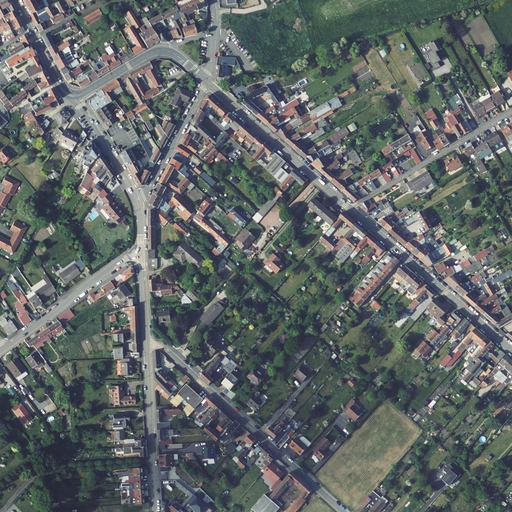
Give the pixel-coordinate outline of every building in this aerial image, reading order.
[(2,17),(14,10),(9,0),(5,0),(0,3),(0,16),(1,18),(2,17)] [(55,3),(61,1),(60,0),(50,0),(51,2),(38,7),(36,4),(27,8),(30,14),(36,12),(44,8),(55,3)] [(64,18),(68,16),(62,4),(63,3),(66,9),(67,10),(70,9),(70,7),(66,0),(62,0),(61,1),(55,3),(57,7),(60,13),(61,13),(64,18)] [(192,0),(180,5),(180,6),(176,8),(178,12),(195,5),(205,0),(192,0)] [(197,10),(198,11),(207,7),(205,0),(195,5),(197,10)] [(50,18),(53,24),(59,21),(64,18),(61,13),(60,13),(56,15),(55,16),(51,9),(54,7),(55,8),(57,7),(55,3),(44,8),(48,15),(50,18)] [(195,5),(178,12),(181,18),(183,23),(185,22),(189,21),(186,14),(197,10),(195,5)] [(176,8),(176,6),(160,15),(163,20),(174,14),(176,17),(171,19),(172,22),(178,19),(181,18),(178,12),(176,8)] [(38,16),(38,18),(41,24),(43,23),(41,19),(48,15),(44,8),(36,12),(37,14),(38,16)] [(135,18),(137,17),(139,15),(137,12),(135,8),(131,10),(135,18)] [(18,17),(14,10),(2,17),(5,22),(7,23),(18,17)] [(84,19),(87,25),(103,16),(99,10),(84,19)] [(136,29),(141,26),(135,18),(131,10),(123,14),(127,20),(129,18),(133,25),(136,29)] [(36,26),(41,24),(38,18),(38,16),(37,14),(36,12),(30,14),(36,26)] [(158,28),(160,26),(159,24),(155,26),(156,27),(155,28),(153,25),(163,20),(160,15),(148,21),(153,31),(158,28)] [(0,33),(4,31),(4,33),(7,31),(10,29),(7,23),(5,22),(2,17),(1,18),(4,24),(1,26),(0,26),(0,33)] [(24,31),(22,27),(18,17),(7,23),(10,29),(15,26),(17,30),(19,34),(24,31)] [(154,44),(160,41),(153,31),(148,21),(146,17),(145,18),(142,19),(148,29),(145,31),(154,44)] [(172,22),(180,39),(184,38),(202,33),(198,26),(195,27),(194,24),(187,27),(185,22),(183,23),(181,18),(178,19),(172,22)] [(74,27),(73,26),(69,20),(61,25),(54,29),(41,36),(45,45),(47,48),(53,45),(52,41),(50,38),(69,27),(70,29),(72,28),(74,27)] [(46,28),(43,23),(41,24),(36,26),(39,32),(46,29),(46,28)] [(145,31),(143,26),(139,28),(142,33),(139,35),(147,48),(154,44),(145,31)] [(127,32),(136,47),(135,47),(131,49),(135,55),(138,53),(145,49),(131,27),(126,30),(127,32)] [(174,27),(173,28),(169,29),(170,31),(167,32),(167,33),(168,36),(171,34),(173,39),(179,37),(174,27)] [(161,43),(168,43),(163,33),(161,34),(158,28),(153,31),(160,41),(161,43)] [(5,36),(8,41),(15,37),(12,33),(12,32),(9,34),(5,36)] [(22,42),(24,46),(31,43),(26,34),(21,37),(19,38),(21,40),(22,42)] [(69,40),(60,46),(58,42),(53,45),(47,48),(52,56),(70,45),(72,44),(69,40)] [(442,49),(437,41),(434,42),(433,41),(427,45),(430,50),(427,51),(428,53),(425,56),(428,62),(430,61),(435,70),(441,67),(438,63),(441,61),(437,54),(438,53),(438,51),(442,49)] [(24,49),(21,44),(7,52),(8,54),(1,58),(0,56),(0,62),(0,63),(24,49)] [(113,52),(108,44),(104,47),(109,55),(113,52)] [(9,68),(29,56),(31,59),(31,58),(34,57),(35,56),(31,49),(33,47),(31,45),(24,49),(0,63),(0,62),(0,67),(3,71),(9,68)] [(63,54),(73,49),(70,45),(52,56),(55,62),(64,56),(63,54)] [(129,52),(125,55),(128,60),(135,55),(131,49),(130,47),(127,49),(129,52)] [(122,51),(118,54),(115,56),(117,59),(121,64),(128,60),(125,55),(122,51)] [(109,71),(121,64),(117,59),(115,56),(114,53),(113,52),(109,55),(107,56),(106,54),(100,57),(102,60),(104,63),(109,71)] [(70,72),(69,70),(79,64),(76,59),(74,60),(70,54),(66,56),(67,57),(65,58),(64,56),(55,62),(59,70),(64,76),(69,73),(70,72)] [(228,66),(235,66),(235,57),(222,57),(218,57),(217,67),(216,81),(220,85),(230,80),(231,79),(230,77),(226,78),(227,72),(228,72),(228,69),(227,68),(228,66)] [(102,60),(95,64),(93,61),(92,62),(90,59),(87,61),(89,64),(93,69),(98,78),(109,71),(104,63),(102,60)] [(146,100),(164,90),(161,85),(155,88),(145,93),(136,77),(146,72),(153,84),(159,81),(150,64),(150,62),(128,73),(145,103),(146,102),(146,100)] [(32,77),(43,71),(38,63),(35,65),(25,70),(26,72),(29,77),(30,79),(32,77)] [(85,63),(70,72),(69,73),(64,76),(67,81),(69,84),(74,81),(72,77),(82,72),(80,69),(87,65),(85,63)] [(90,82),(98,78),(93,69),(85,74),(90,82)] [(44,71),(43,71),(32,77),(33,80),(37,85),(40,91),(46,87),(51,85),(44,71)] [(19,77),(22,81),(29,77),(26,72),(19,77)] [(145,103),(128,73),(116,80),(119,85),(125,82),(138,104),(139,106),(144,103),(145,103)] [(80,88),(90,82),(85,74),(77,79),(79,82),(77,83),(80,88)] [(29,90),(33,87),(37,85),(33,80),(22,88),(24,90),(26,95),(29,99),(29,98),(33,96),(29,90)] [(111,94),(110,91),(113,90),(116,95),(123,91),(119,85),(116,80),(100,90),(104,95),(109,92),(110,94),(111,94)] [(283,101),(290,97),(287,93),(280,97),(278,94),(271,84),(263,87),(265,90),(271,99),(273,102),(276,105),(280,103),(283,101)] [(350,94),(357,91),(355,86),(337,97),(339,100),(350,94)] [(59,99),(53,88),(47,91),(50,96),(42,100),(44,106),(50,103),(57,100),(59,99)] [(179,88),(171,104),(178,108),(181,100),(187,103),(191,94),(179,88)] [(242,103),(252,112),(253,114),(261,106),(254,100),(259,94),(263,91),(261,89),(251,93),(242,103)] [(9,101),(1,90),(0,90),(0,98),(4,104),(4,105),(9,101)] [(3,106),(7,111),(26,95),(24,90),(21,91),(20,91),(9,101),(4,105),(4,104),(2,105),(3,106)] [(89,100),(89,104),(95,112),(96,112),(105,106),(109,103),(114,100),(110,94),(109,92),(104,95),(100,90),(96,93),(97,95),(89,100)] [(491,97),(496,106),(507,101),(506,100),(506,99),(501,91),(491,97)] [(484,97),(479,100),(486,112),(496,106),(491,97),(490,95),(485,97),(484,97)] [(223,117),(228,112),(222,106),(210,96),(208,96),(200,110),(206,115),(217,125),(219,122),(209,113),(211,109),(213,110),(214,109),(217,111),(223,117)] [(34,111),(44,106),(42,100),(40,97),(30,102),(29,102),(30,103),(34,111)] [(311,119),(314,124),(324,119),(334,113),(333,111),(342,106),(339,100),(337,97),(308,114),(311,119)] [(459,107),(456,102),(453,97),(448,99),(454,110),(459,107)] [(299,105),(296,99),(285,106),(282,107),(280,103),(276,105),(267,110),(263,113),(257,117),(266,125),(272,121),(276,118),(277,118),(284,114),(287,112),(297,106),(299,105)] [(476,101),(470,105),(477,118),(483,114),(484,116),(487,114),(486,112),(479,100),(479,99),(476,101)] [(53,108),(59,105),(57,100),(50,103),(53,108)] [(264,108),(267,110),(276,105),(273,102),(264,108)] [(44,106),(34,111),(28,114),(23,116),(26,122),(28,121),(33,128),(34,127),(37,131),(38,130),(42,136),(50,122),(47,119),(41,123),(37,116),(53,108),(50,103),(44,106)] [(34,111),(30,103),(24,106),(24,107),(27,112),(28,114),(34,111)] [(134,109),(138,114),(139,113),(147,108),(144,103),(139,106),(134,109)] [(105,122),(108,126),(117,121),(114,116),(112,117),(105,106),(96,112),(103,123),(105,122)] [(253,114),(257,117),(263,113),(261,111),(264,108),(261,106),(253,114)] [(294,114),(300,110),(299,109),(297,106),(287,112),(289,117),(294,114)] [(450,113),(451,116),(463,135),(473,130),(467,121),(461,124),(457,117),(456,118),(455,116),(462,112),(459,107),(454,110),(450,113)] [(55,119),(61,125),(66,120),(65,120),(69,115),(69,114),(67,112),(66,112),(62,109),(54,118),(55,119)] [(138,114),(134,109),(128,113),(125,114),(127,118),(128,119),(129,122),(133,129),(136,127),(132,120),(135,118),(134,116),(138,114)] [(201,125),(206,115),(200,110),(191,125),(197,131),(198,131),(202,136),(208,140),(215,148),(217,149),(225,141),(229,136),(225,132),(224,131),(217,139),(201,125)] [(303,116),(300,110),(294,114),(297,120),(303,116)] [(445,147),(450,144),(444,135),(443,135),(439,129),(439,127),(435,121),(438,119),(432,110),(425,114),(427,117),(432,126),(436,132),(445,147)] [(232,124),(236,119),(228,112),(223,117),(226,119),(221,124),(219,122),(217,125),(224,131),(225,132),(227,130),(230,127),(233,124),(232,124)] [(118,117),(121,122),(122,121),(127,118),(125,114),(124,113),(118,117)] [(169,122),(172,118),(164,114),(161,118),(169,122)] [(284,121),(287,120),(284,114),(277,118),(276,118),(272,121),(266,125),(272,130),(275,133),(278,131),(280,130),(278,127),(276,126),(285,121),(284,121)] [(283,138),(285,142),(290,139),(288,135),(286,132),(292,129),(292,130),(311,119),(308,114),(303,116),(297,120),(280,130),(278,131),(283,138)] [(459,138),(463,135),(451,116),(447,118),(450,122),(445,125),(447,128),(444,130),(448,137),(455,133),(459,138)] [(430,128),(432,126),(427,117),(424,119),(430,128)] [(236,131),(237,132),(243,125),(236,119),(232,124),(233,124),(230,127),(236,131)] [(322,128),(328,125),(324,119),(314,124),(318,130),(322,128)] [(145,122),(150,131),(153,129),(148,120),(145,122)] [(164,120),(161,126),(168,138),(168,139),(175,126),(164,120)] [(319,137),(325,133),(322,128),(318,130),(314,124),(290,139),(285,142),(296,151),(302,147),(296,142),(302,139),(301,137),(310,132),(311,133),(315,131),(319,137)] [(161,126),(159,125),(155,127),(156,127),(162,137),(159,142),(158,140),(156,142),(161,152),(168,139),(168,138),(161,126)] [(246,135),(247,136),(251,132),(243,125),(237,132),(236,133),(243,139),(246,135)] [(511,133),(507,126),(501,129),(510,146),(511,144),(511,133)] [(56,140),(57,141),(58,140),(62,133),(57,128),(51,135),(56,140)] [(315,148),(308,152),(302,147),(296,151),(306,160),(337,141),(340,140),(350,134),(346,128),(326,139),(326,140),(322,143),(323,145),(315,149),(315,148)] [(78,138),(67,132),(67,131),(64,130),(62,133),(58,140),(62,142),(73,148),(75,145),(79,138),(78,138)] [(75,145),(80,147),(86,135),(83,130),(78,138),(79,138),(75,145)] [(234,136),(227,130),(225,132),(229,136),(232,138),(234,136)] [(198,143),(202,136),(198,131),(196,133),(196,132),(195,134),(193,138),(186,134),(184,138),(189,142),(191,139),(194,141),(197,142),(198,143)] [(427,151),(435,146),(430,136),(426,131),(423,133),(420,135),(421,136),(419,137),(417,138),(419,143),(421,142),(422,142),(424,146),(427,151)] [(484,138),(485,140),(490,148),(502,141),(496,131),(484,138)] [(155,164),(160,153),(157,147),(153,154),(151,152),(148,148),(144,141),(148,139),(151,136),(148,132),(144,135),(142,136),(138,138),(146,153),(147,155),(150,159),(149,161),(155,164)] [(252,145),(258,138),(251,132),(247,136),(244,140),(251,146),(252,145)] [(303,140),(312,135),(311,133),(310,132),(301,137),(302,139),(303,140)] [(438,151),(445,147),(436,132),(430,136),(435,146),(438,151)] [(404,145),(412,141),(408,135),(398,141),(405,152),(412,148),(410,146),(406,149),(404,145)] [(189,142),(184,138),(181,144),(186,147),(195,153),(199,150),(197,148),(192,145),(194,141),(191,139),(189,142)] [(258,138),(252,145),(255,147),(254,148),(258,152),(265,144),(258,138)] [(215,148),(208,140),(204,144),(208,148),(206,149),(211,153),(215,148)] [(479,142),(472,146),(480,159),(492,152),(490,148),(485,140),(480,143),(479,142)] [(330,148),(338,144),(338,143),(337,141),(306,160),(311,164),(325,157),(326,156),(324,152),(330,148)] [(390,146),(393,151),(399,148),(400,152),(399,152),(401,155),(405,152),(398,141),(390,146)] [(60,145),(71,151),(73,148),(62,142),(60,145)] [(87,146),(80,157),(91,163),(95,158),(100,153),(91,142),(89,142),(88,143),(87,143),(86,145),(87,146)] [(472,146),(471,143),(466,146),(467,148),(463,150),(467,156),(473,152),(476,158),(475,159),(479,166),(477,167),(481,173),(487,170),(480,159),(472,146)] [(265,144),(258,152),(255,155),(253,158),(257,161),(265,169),(274,176),(281,168),(286,162),(265,144)] [(188,157),(191,153),(189,151),(180,145),(179,145),(176,150),(177,150),(183,154),(184,155),(188,157)] [(389,154),(393,151),(390,146),(382,151),(388,162),(392,160),(389,154)] [(12,156),(4,148),(0,151),(0,158),(4,163),(12,156)] [(227,165),(230,162),(223,156),(215,148),(211,153),(204,160),(208,164),(212,160),(216,156),(220,161),(221,160),(227,165)] [(120,154),(126,167),(136,161),(129,149),(120,154)] [(204,160),(211,153),(206,149),(204,151),(199,156),(204,160)] [(402,156),(405,161),(408,159),(407,157),(411,154),(417,165),(421,162),(414,149),(404,154),(402,156)] [(348,154),(355,167),(365,161),(362,157),(359,159),(358,157),(354,151),(354,150),(349,153),(348,154)] [(348,154),(349,153),(347,151),(341,154),(328,162),(325,157),(311,164),(319,171),(341,158),(348,154)] [(178,171),(185,177),(187,178),(189,175),(186,172),(187,170),(185,166),(182,164),(183,162),(185,163),(187,160),(182,157),(176,153),(169,165),(175,168),(177,170),(178,171)] [(99,164),(89,175),(89,176),(90,177),(88,179),(84,188),(87,190),(90,186),(92,183),(95,177),(102,168),(107,164),(102,156),(97,161),(99,164)] [(395,167),(405,161),(402,156),(393,161),(391,162),(395,167)] [(83,163),(82,164),(84,165),(84,164),(85,165),(85,164),(89,166),(91,163),(80,157),(79,160),(82,162),(82,163),(83,163)] [(449,159),(445,162),(451,172),(462,165),(457,157),(454,158),(450,161),(449,159)] [(328,179),(330,181),(336,178),(333,175),(329,172),(342,164),(341,162),(343,161),(341,158),(319,171),(328,179)] [(143,166),(139,160),(136,161),(126,167),(132,177),(139,171),(140,169),(141,168),(144,166),(143,166)] [(387,183),(391,180),(386,172),(391,169),(395,167),(391,162),(389,163),(379,170),(387,183)] [(107,175),(110,179),(114,174),(112,170),(107,164),(102,168),(95,177),(92,183),(90,186),(93,189),(96,185),(96,184),(99,181),(106,173),(107,175)] [(190,191),(195,186),(187,178),(185,177),(179,184),(179,185),(181,186),(180,188),(169,180),(172,172),(175,168),(169,165),(160,182),(166,185),(177,191),(181,195),(187,188),(190,191)] [(212,187),(216,183),(197,166),(194,170),(212,187)] [(396,177),(399,175),(396,170),(395,167),(391,169),(396,177)] [(143,185),(150,173),(141,168),(140,169),(139,171),(140,173),(143,174),(140,180),(143,185)] [(172,179),(177,170),(175,168),(172,172),(169,180),(180,188),(181,186),(179,185),(179,184),(172,179)] [(282,184),(289,175),(281,168),(274,176),(282,184)] [(342,191),(352,186),(350,182),(344,185),(342,181),(353,174),(350,169),(336,178),(330,181),(342,191)] [(303,186),(307,181),(294,170),(290,175),(290,174),(289,175),(282,184),(279,187),(284,191),(295,179),(303,186)] [(372,181),(378,177),(383,185),(387,183),(379,170),(369,175),(372,181)] [(60,175),(56,171),(48,176),(51,179),(60,175)] [(139,171),(132,177),(137,186),(143,185),(140,180),(143,174),(140,173),(139,171)] [(89,175),(86,172),(81,185),(80,186),(84,188),(88,179),(90,177),(89,176),(89,175)] [(435,188),(437,187),(431,177),(428,172),(413,181),(412,182),(411,181),(407,184),(410,189),(411,191),(415,188),(417,191),(431,183),(435,188)] [(99,181),(100,183),(107,175),(106,173),(99,181)] [(372,188),(373,191),(377,189),(372,181),(369,175),(364,179),(357,182),(359,185),(360,188),(362,187),(368,183),(371,188),(372,188)] [(5,176),(2,183),(3,184),(6,185),(7,183),(8,184),(7,187),(6,187),(4,191),(12,195),(19,183),(10,179),(5,176)] [(356,189),(355,189),(359,185),(357,182),(352,186),(342,191),(349,198),(353,193),(353,192),(355,190),(356,189)] [(175,204),(180,198),(176,194),(170,202),(167,200),(168,198),(163,195),(167,188),(159,184),(153,194),(163,200),(171,207),(172,208),(175,204)] [(99,193),(102,189),(96,185),(93,189),(99,193)] [(275,202),(285,191),(284,191),(279,187),(270,197),(271,198),(275,202)] [(362,187),(360,188),(362,190),(358,192),(354,194),(353,193),(349,198),(354,202),(363,197),(369,194),(362,188),(362,187)] [(0,205),(4,207),(5,208),(12,195),(4,191),(2,194),(1,196),(0,195),(0,205)] [(166,214),(171,207),(163,200),(153,194),(148,204),(158,209),(159,210),(165,214),(166,214)] [(114,222),(123,214),(112,201),(113,200),(108,195),(102,200),(106,205),(102,208),(114,222)] [(316,213),(322,205),(318,202),(321,199),(317,195),(308,206),(316,213)] [(214,205),(215,204),(214,203),(211,201),(211,200),(207,197),(197,210),(199,211),(204,216),(214,205)] [(189,218),(195,212),(180,198),(175,204),(181,210),(178,213),(186,221),(189,218)] [(358,206),(368,214),(384,205),(382,202),(380,204),(379,202),(373,205),(369,199),(358,206)] [(221,212),(222,211),(215,204),(214,205),(221,212)] [(323,220),(333,209),(329,206),(326,209),(322,205),(316,213),(323,220)] [(394,213),(390,206),(382,211),(386,218),(393,214),(394,213)] [(249,221),(236,209),(232,213),(231,212),(228,215),(233,220),(241,227),(244,224),(245,225),(249,221)] [(323,220),(331,226),(338,219),(334,215),(336,212),(333,209),(323,220)] [(383,227),(409,212),(407,209),(400,213),(394,216),(393,214),(386,218),(378,223),(383,227)] [(159,210),(156,211),(156,212),(160,215),(168,222),(171,219),(166,214),(165,214),(159,210)] [(414,212),(412,210),(409,212),(383,227),(388,232),(395,228),(398,226),(403,223),(401,220),(414,212)] [(422,211),(403,222),(406,227),(419,219),(427,232),(432,228),(430,224),(435,221),(432,216),(427,219),(427,218),(428,218),(427,216),(426,217),(422,211)] [(164,226),(168,222),(160,215),(156,212),(157,219),(164,226)] [(351,228),(356,223),(343,212),(338,219),(331,226),(312,248),(314,250),(322,242),(328,247),(320,256),(324,259),(331,252),(336,245),(328,238),(343,221),(351,228)] [(203,218),(197,214),(194,218),(209,231),(213,226),(208,222),(203,218)] [(213,226),(219,232),(222,229),(211,219),(208,222),(213,226)] [(15,221),(10,229),(14,231),(14,230),(18,232),(17,234),(14,233),(12,236),(20,240),(27,227),(15,221)] [(179,232),(184,237),(190,231),(179,221),(173,226),(179,232)] [(364,239),(368,234),(356,223),(351,228),(336,245),(331,252),(343,263),(349,255),(357,246),(349,239),(352,235),(354,237),(357,236),(358,236),(359,235),(364,239)] [(225,245),(227,246),(230,242),(224,236),(219,232),(213,226),(209,231),(225,245)] [(404,236),(401,233),(395,228),(388,232),(394,237),(397,240),(403,245),(410,241),(404,236)] [(243,251),(255,237),(247,230),(236,244),(243,251)] [(206,234),(204,238),(211,245),(213,243),(209,240),(211,238),(206,234)] [(357,246),(349,255),(353,258),(367,242),(374,247),(378,242),(368,234),(364,239),(363,240),(357,246)] [(425,238),(423,236),(422,234),(410,241),(403,245),(412,253),(421,245),(418,243),(422,240),(425,238)] [(12,243),(8,241),(9,241),(5,239),(1,247),(13,254),(20,240),(12,236),(10,240),(13,241),(12,243)] [(436,241),(440,238),(439,236),(434,239),(427,245),(428,246),(431,244),(432,245),(436,242),(436,241)] [(434,264),(432,261),(435,260),(435,259),(442,255),(441,254),(446,252),(448,256),(451,254),(453,253),(449,246),(457,242),(455,239),(446,245),(425,257),(420,260),(429,267),(434,264)] [(412,253),(416,256),(426,249),(432,245),(431,244),(428,246),(427,245),(425,243),(424,244),(422,240),(418,243),(421,245),(412,253)] [(381,254),(385,249),(378,242),(374,247),(366,256),(368,257),(369,258),(374,253),(378,256),(381,253),(381,254)] [(439,245),(436,242),(432,245),(426,249),(416,256),(420,260),(425,257),(446,245),(444,242),(439,245)] [(183,243),(173,255),(182,263),(186,259),(198,269),(205,262),(183,243)] [(219,249),(218,250),(221,253),(227,246),(225,245),(220,250),(219,249)] [(495,250),(492,246),(485,250),(487,254),(495,250)] [(485,257),(488,255),(487,254),(485,250),(472,258),(475,263),(479,261),(485,257)] [(395,267),(400,261),(388,252),(384,257),(395,267)] [(274,254),(265,264),(266,264),(264,267),(271,273),(273,270),(277,274),(284,266),(279,262),(278,260),(279,259),(274,254)] [(391,272),(395,267),(384,257),(380,262),(391,272)] [(489,262),(485,257),(479,261),(482,266),(489,262)] [(475,263),(472,258),(468,260),(462,263),(465,268),(475,263)] [(80,272),(86,267),(81,259),(59,275),(65,284),(80,273),(80,272)] [(155,259),(149,259),(149,270),(157,269),(157,259),(155,259)] [(223,259),(217,266),(220,268),(226,261),(223,259)] [(462,270),(461,271),(460,272),(456,274),(446,279),(444,281),(454,289),(462,284),(459,278),(468,273),(472,273),(482,267),(482,266),(479,261),(475,263),(465,268),(462,270)] [(391,272),(380,262),(375,267),(386,276),(391,272)] [(446,279),(456,274),(451,267),(449,268),(447,266),(446,267),(443,262),(435,267),(439,274),(444,271),(446,275),(444,276),(446,279)] [(13,277),(20,272),(15,265),(11,273),(13,277)] [(401,286),(412,273),(403,265),(389,281),(391,283),(394,281),(396,279),(396,278),(399,281),(398,281),(399,282),(398,284),(401,286)] [(113,279),(110,281),(115,288),(134,274),(132,268),(130,267),(119,275),(122,278),(117,282),(115,283),(113,279)] [(386,276),(375,267),(372,271),(373,272),(372,273),(382,281),(386,276)] [(511,275),(511,271),(511,270),(494,280),(481,287),(485,294),(477,299),(476,297),(473,298),(469,294),(463,298),(474,307),(496,294),(491,286),(500,281),(500,282),(511,275)] [(237,274),(235,272),(227,281),(229,283),(237,274)] [(378,286),(382,281),(372,273),(371,272),(367,277),(378,286)] [(487,277),(484,272),(462,284),(454,289),(459,294),(482,280),(487,277)] [(401,286),(400,287),(401,288),(405,285),(408,288),(411,285),(411,286),(418,278),(412,273),(401,286)] [(34,293),(40,301),(56,291),(47,276),(43,279),(47,284),(34,293)] [(483,281),(482,280),(459,294),(463,298),(469,294),(481,287),(494,280),(492,276),(483,281)] [(373,291),(378,286),(367,277),(362,282),(373,291)] [(172,290),(180,289),(177,286),(163,287),(163,278),(149,281),(150,292),(161,291),(161,294),(172,293),(172,290)] [(412,295),(414,293),(418,296),(427,286),(418,278),(411,286),(411,285),(408,288),(406,290),(412,295)] [(43,279),(31,288),(33,291),(34,293),(47,284),(43,279)] [(93,293),(90,295),(95,302),(102,296),(106,294),(115,288),(110,281),(101,288),(103,291),(95,296),(93,293)] [(16,282),(15,283),(14,283),(9,287),(17,298),(21,305),(27,302),(22,294),(20,295),(17,291),(16,289),(19,286),(16,282)] [(369,296),(373,291),(362,282),(358,287),(369,296)] [(116,290),(115,288),(106,294),(107,296),(110,295),(112,297),(113,297),(116,294),(119,298),(120,300),(130,293),(123,285),(116,290)] [(436,293),(427,286),(418,296),(415,299),(420,303),(427,294),(431,298),(436,293)] [(358,287),(356,289),(358,292),(357,293),(353,298),(350,296),(348,298),(352,302),(354,300),(356,301),(354,303),(359,308),(369,296),(358,287)] [(507,294),(504,289),(496,294),(474,307),(481,313),(484,315),(489,312),(486,310),(483,307),(494,302),(500,298),(507,294)] [(196,297),(190,290),(185,294),(195,304),(199,300),(196,297)] [(34,293),(33,291),(26,296),(34,308),(42,303),(40,301),(34,293)] [(193,304),(184,294),(183,295),(183,296),(185,297),(184,300),(182,301),(182,305),(193,304)] [(128,299),(128,307),(129,307),(137,306),(136,298),(128,299)] [(503,302),(500,298),(494,302),(497,307),(505,302),(511,300),(510,298),(503,302)] [(418,305),(420,303),(415,299),(408,307),(412,310),(418,305)] [(442,317),(451,307),(445,302),(442,305),(435,299),(426,309),(438,319),(437,321),(443,326),(445,323),(446,322),(447,321),(442,317)] [(18,300),(14,303),(16,306),(20,312),(18,314),(17,315),(24,325),(31,320),(28,315),(21,305),(18,300)] [(209,309),(200,319),(208,326),(217,316),(216,316),(220,311),(221,312),(224,309),(222,307),(218,303),(217,302),(214,305),(213,304),(210,308),(211,309),(210,310),(209,309)] [(376,302),(373,306),(378,311),(381,307),(376,302)] [(506,318),(511,314),(511,313),(505,303),(497,307),(489,312),(484,315),(492,323),(495,325),(500,322),(493,316),(501,311),(506,318)] [(125,308),(125,312),(130,312),(131,327),(124,327),(124,330),(111,331),(111,332),(111,334),(112,334),(122,334),(131,332),(132,332),(138,331),(137,306),(129,307),(128,307),(125,308)] [(425,310),(421,306),(416,312),(420,316),(425,310)] [(71,319),(74,316),(69,309),(66,312),(71,319)] [(170,311),(159,312),(160,322),(171,321),(170,311)] [(446,322),(451,326),(454,321),(455,322),(455,323),(457,325),(463,318),(456,311),(447,321),(446,322)] [(71,319),(66,312),(62,314),(67,321),(71,319)] [(62,314),(59,316),(64,323),(67,321),(62,314)] [(511,320),(511,314),(506,318),(500,322),(495,325),(499,329),(511,320)] [(0,322),(8,335),(17,330),(10,320),(7,322),(4,318),(0,320),(0,322)] [(50,326),(48,324),(45,325),(51,333),(51,332),(53,335),(63,329),(61,326),(56,318),(53,320),(55,323),(50,326)] [(465,329),(469,331),(469,330),(473,326),(465,319),(452,334),(455,337),(459,333),(460,334),(465,329)] [(445,340),(447,337),(445,335),(450,329),(451,328),(445,323),(443,326),(440,328),(437,332),(439,334),(445,340)] [(45,325),(43,327),(45,330),(38,334),(36,331),(35,332),(40,340),(47,335),(50,333),(51,333),(45,325)] [(473,347),(483,335),(476,329),(472,333),(457,349),(458,350),(462,353),(470,344),(473,347)] [(430,344),(439,334),(437,332),(436,331),(434,330),(426,340),(430,344)] [(35,332),(33,334),(35,336),(28,341),(27,338),(24,340),(29,347),(33,344),(40,340),(35,332)] [(122,343),(122,334),(112,334),(112,344),(122,343)] [(430,344),(436,350),(439,346),(437,344),(441,340),(443,341),(445,340),(439,334),(430,344)] [(50,343),(52,342),(50,338),(47,335),(40,340),(33,344),(36,349),(39,347),(43,344),(42,342),(47,339),(50,343)] [(472,355),(487,338),(483,335),(473,347),(468,352),(472,355)] [(487,338),(472,355),(467,361),(470,364),(472,362),(474,359),(478,355),(484,348),(490,341),(487,338)] [(213,356),(220,348),(219,347),(221,344),(219,342),(217,345),(214,343),(210,340),(203,348),(213,356)] [(488,352),(494,345),(490,341),(484,348),(488,352)] [(421,354),(428,345),(424,342),(414,353),(418,357),(421,354)] [(427,355),(433,349),(428,345),(421,354),(428,361),(430,358),(427,355)] [(123,359),(123,353),(122,347),(114,348),(114,359),(121,359),(123,359)] [(491,357),(498,363),(500,361),(497,358),(494,356),(492,354),(491,354),(488,352),(484,348),(478,355),(482,358),(484,356),(488,360),(491,357)] [(38,351),(37,350),(34,353),(42,365),(43,365),(47,370),(50,368),(41,355),(38,351)] [(224,368),(230,374),(235,369),(238,366),(231,360),(230,361),(225,356),(227,354),(223,350),(202,373),(200,377),(209,385),(213,380),(209,376),(220,362),(225,366),(224,368)] [(449,368),(455,361),(462,353),(458,350),(452,358),(446,365),(449,368)] [(159,351),(153,351),(154,369),(155,374),(170,389),(175,385),(164,374),(165,373),(165,372),(165,371),(162,368),(160,368),(160,363),(161,363),(160,358),(159,352),(159,351)] [(501,359),(506,354),(502,352),(497,358),(500,361),(501,359)] [(42,365),(34,353),(26,359),(33,368),(39,368),(42,365)] [(446,365),(452,358),(448,355),(440,364),(444,368),(446,365)] [(480,368),(486,362),(484,360),(482,358),(478,355),(474,359),(475,361),(477,363),(476,364),(480,368)] [(488,382),(494,376),(495,375),(499,371),(500,372),(502,369),(503,370),(505,369),(507,370),(511,364),(511,360),(507,355),(480,386),(483,389),(485,387),(486,387),(490,383),(488,382)] [(25,370),(16,358),(7,365),(16,377),(25,370)] [(121,375),(132,375),(132,363),(133,363),(133,359),(132,359),(123,359),(121,359),(121,375)] [(469,372),(476,378),(483,370),(480,368),(476,364),(475,365),(473,363),(475,361),(474,359),(472,362),(469,365),(470,365),(466,369),(469,372)] [(511,379),(511,364),(507,370),(509,372),(507,374),(509,375),(506,377),(507,378),(504,382),(502,384),(497,390),(500,393),(509,383),(511,379)] [(302,366),(295,374),(300,378),(299,379),(303,382),(311,373),(302,366)] [(238,372),(235,369),(230,374),(222,384),(230,391),(239,381),(234,377),(238,372)] [(247,377),(258,386),(265,378),(262,375),(263,374),(263,373),(262,372),(262,371),(261,370),(259,370),(258,371),(255,369),(247,377)] [(478,386),(481,383),(478,380),(476,378),(469,372),(466,369),(459,377),(467,384),(470,379),(478,386)] [(498,380),(503,374),(500,372),(499,371),(495,375),(494,376),(498,380)] [(168,400),(171,395),(173,393),(170,389),(155,374),(154,374),(155,381),(158,385),(156,388),(160,391),(162,389),(164,392),(162,394),(168,400)] [(500,382),(502,384),(504,382),(507,378),(506,377),(503,374),(498,380),(500,382)] [(183,386),(190,378),(186,375),(179,383),(183,386)] [(465,386),(467,384),(459,377),(457,379),(458,379),(456,381),(459,383),(461,382),(465,386)] [(204,400),(186,385),(175,397),(171,402),(180,410),(185,414),(188,417),(195,409),(198,406),(204,400)] [(409,385),(405,390),(410,394),(414,389),(409,385)] [(135,404),(135,396),(124,397),(124,391),(122,391),(122,386),(109,387),(109,393),(114,392),(115,405),(135,404)] [(258,391),(247,403),(251,407),(252,406),(256,410),(257,409),(263,403),(259,399),(262,395),(258,391)] [(209,403),(212,399),(208,395),(204,400),(198,406),(201,409),(202,410),(205,407),(209,403)] [(201,420),(198,417),(194,422),(199,426),(201,423),(203,421),(204,420),(208,416),(209,417),(215,409),(216,409),(219,405),(212,399),(209,403),(211,406),(213,407),(201,420)] [(354,400),(352,399),(341,411),(345,414),(346,413),(355,421),(363,413),(359,410),(361,408),(354,403),(355,401),(354,400)] [(428,406),(431,408),(437,401),(434,399),(428,406)] [(507,404),(505,402),(495,412),(498,415),(507,404)] [(22,406),(20,403),(13,408),(25,424),(32,418),(23,405),(22,406)] [(221,414),(225,410),(219,405),(216,409),(215,409),(209,417),(208,416),(204,420),(203,421),(201,423),(203,425),(211,418),(213,420),(217,416),(218,417),(221,414)] [(257,409),(256,410),(250,417),(256,422),(263,414),(257,409)] [(165,410),(156,411),(158,431),(171,430),(170,422),(163,423),(162,416),(185,414),(180,410),(168,410),(165,410)] [(217,428),(221,432),(226,426),(228,429),(236,420),(233,418),(228,413),(224,417),(218,424),(219,425),(217,428)] [(129,427),(128,414),(114,414),(114,423),(113,423),(113,428),(129,427)] [(288,423),(284,419),(274,431),(270,427),(266,432),(275,439),(287,424),(288,423)] [(220,437),(225,441),(241,425),(236,420),(228,429),(221,436),(220,437)] [(290,437),(299,427),(297,425),(293,429),(292,429),(287,424),(275,439),(272,442),(276,446),(280,442),(287,434),(288,434),(287,435),(290,437)] [(220,437),(221,436),(208,425),(208,426),(204,430),(214,439),(216,441),(220,437)] [(177,435),(177,430),(171,430),(158,431),(158,442),(160,442),(160,445),(172,444),(172,440),(164,441),(164,436),(177,435)] [(124,440),(124,431),(111,432),(112,440),(124,440)] [(240,445),(247,452),(250,448),(252,447),(258,440),(251,434),(240,445)] [(283,445),(290,437),(287,435),(288,434),(287,434),(280,442),(283,445)] [(295,450),(301,455),(311,444),(304,437),(301,437),(299,439),(296,437),(289,446),(294,451),(295,450)] [(314,453),(317,456),(318,457),(321,461),(328,454),(324,450),(323,449),(326,445),(327,446),(331,442),(324,437),(312,450),(315,453),(314,453)] [(145,446),(145,440),(134,441),(134,439),(128,440),(129,444),(125,444),(123,444),(123,445),(118,446),(118,448),(145,446)] [(231,455),(237,448),(231,443),(225,449),(230,453),(231,455)] [(251,460),(253,462),(259,455),(265,461),(263,463),(264,464),(266,466),(263,469),(264,470),(272,462),(276,457),(261,443),(255,450),(254,451),(257,453),(251,460)] [(247,452),(240,445),(237,448),(231,455),(230,453),(228,455),(232,458),(235,456),(236,456),(233,459),(240,466),(243,469),(247,464),(241,459),(247,452)] [(116,449),(112,449),(112,452),(116,452),(123,451),(124,453),(128,453),(138,453),(139,457),(146,457),(145,446),(118,448),(116,449)] [(173,454),(159,455),(160,468),(174,467),(174,460),(178,460),(178,454),(173,454)] [(264,473),(273,463),(272,462),(264,470),(263,472),(264,473)] [(270,489),(274,492),(283,482),(280,479),(284,474),(281,471),(280,472),(277,469),(278,468),(273,463),(264,473),(268,476),(267,477),(275,484),(270,489)] [(461,475),(449,464),(444,471),(447,473),(444,476),(445,477),(442,480),(449,486),(452,482),(454,483),(461,475)] [(410,475),(413,478),(419,471),(413,466),(411,468),(414,470),(410,475)] [(126,476),(142,475),(142,468),(128,469),(128,472),(126,472),(115,472),(115,477),(126,476)] [(273,502),(276,499),(289,485),(290,486),(294,482),(304,491),(300,496),(294,503),(299,508),(306,501),(304,499),(312,491),(292,471),(283,482),(274,492),(268,498),(269,499),(273,502)] [(143,482),(142,475),(126,476),(126,483),(143,482)] [(472,475),(469,479),(478,487),(481,483),(472,475)] [(170,508),(174,511),(179,511),(181,510),(194,495),(176,481),(176,480),(176,486),(189,497),(181,506),(176,501),(170,508)] [(122,494),(122,498),(130,497),(144,497),(143,489),(130,490),(127,490),(127,494),(122,494)] [(373,507),(381,498),(373,491),(362,505),(355,511),(365,511),(368,509),(365,507),(369,503),(373,507)] [(254,511),(273,511),(264,504),(269,499),(268,498),(264,494),(251,509),(254,511)] [(368,511),(378,511),(380,510),(380,511),(386,504),(388,501),(383,497),(382,496),(381,498),(373,507),(369,511),(370,511),(368,511)] [(264,504),(273,511),(276,511),(280,508),(273,502),(269,499),(264,504)] [(280,508),(283,505),(276,499),(273,502),(280,508)] [(296,511),(299,508),(294,503),(286,511),(296,511)]
